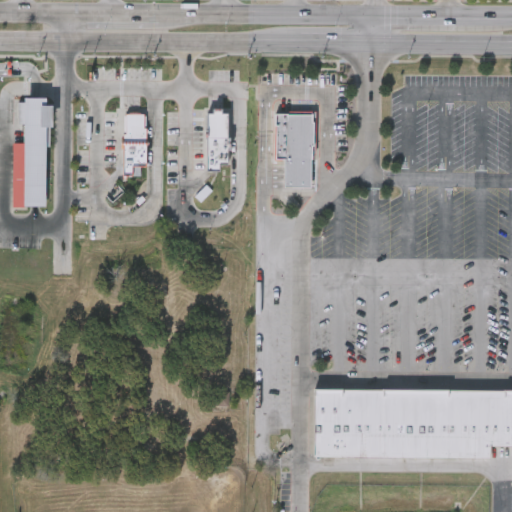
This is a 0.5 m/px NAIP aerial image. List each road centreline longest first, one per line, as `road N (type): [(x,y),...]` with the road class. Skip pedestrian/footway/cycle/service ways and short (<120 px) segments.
road 1 (secondary): [(0,41),(511,45)]
road 2 (secondary): [(377,15),(162,14)]
